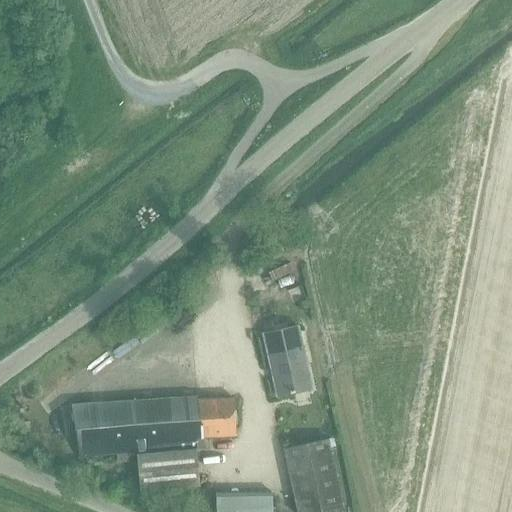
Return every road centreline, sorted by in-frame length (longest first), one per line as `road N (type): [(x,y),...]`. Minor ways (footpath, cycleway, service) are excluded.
road 1 (unclassified): [(0,375),(462,0)]
road 2 (unclassified): [(113,511),(0,462)]
